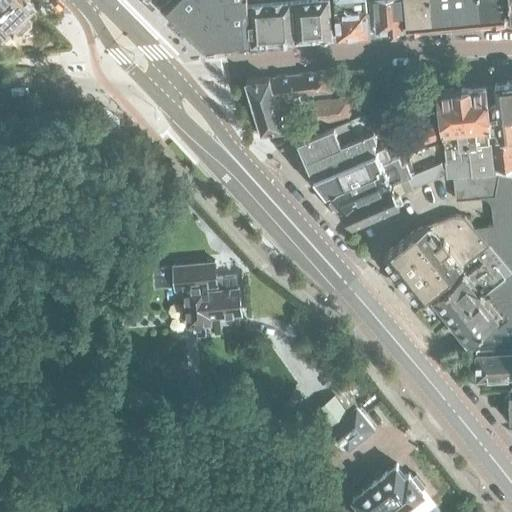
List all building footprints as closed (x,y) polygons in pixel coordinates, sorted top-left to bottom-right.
[(0,0),(0,29),(3,32),(8,26),(9,27),(10,26),(15,31),(22,31),(30,23),(30,17),(25,12),(26,9),(33,2),(31,0),(0,0)] [(162,0),(161,2),(205,45),(243,42),(247,41),(251,41),(247,0),(162,0)] [(247,0),(251,41),(252,41),(287,38),(284,0),(247,0)] [(284,0),(287,38),(334,34),(330,0),(284,0)] [(335,0),(338,33),(369,31),(366,0),(335,0)] [(366,0),(369,31),(376,30),(384,29),(385,29),(385,30),(389,33),(398,33),(403,28),(402,26),(400,0),(366,0)] [(429,0),(400,0),(402,26),(407,25),(407,27),(432,25),(429,0)] [(429,0),(432,25),(440,24),(440,29),(481,25),(478,0),(429,0)] [(478,0),(481,25),(506,23),(505,18),(503,0),(478,0)] [(247,79),(262,128),(284,125),(279,109),(294,107),(293,103),(300,100),(297,92),(331,88),(329,69),(315,71),(292,73),(247,79)] [(486,85),(490,130),(487,131),(490,177),(511,180),(511,81),(495,83),(495,84),(486,85)] [(486,84),(460,86),(468,179),(490,177),(487,131),(490,130),(486,85),(486,83),(486,84)] [(439,89),(438,89),(445,145),(446,159),(444,160),(446,173),(446,172),(447,176),(454,176),(454,180),(458,180),(468,179),(460,86),(439,89)] [(318,118),(293,126),(298,140),(299,139),(323,131),(368,116),(366,111),(352,117),(350,95),(312,100),(318,118)] [(323,131),(299,139),(307,156),(361,137),(375,132),(368,116),(323,131)] [(107,137),(106,117),(88,118),(89,142),(103,142),(103,137),(107,137)] [(407,149),(438,138),(433,124),(402,136),(407,149)] [(361,137),(307,156),(314,174),(367,155),(386,148),(385,144),(377,148),(374,139),(377,138),(375,132),(361,137)] [(116,135),(117,140),(117,143),(125,142),(124,134),(116,135)] [(367,155),(314,174),(326,190),(381,170),(380,167),(400,160),(398,155),(391,158),(386,148),(367,155)] [(381,170),(326,190),(327,190),(339,205),(393,186),(392,183),(408,176),(412,175),(411,174),(410,171),(407,162),(402,164),(400,160),(380,167),(381,170)] [(412,175),(408,176),(410,180),(413,187),(446,173),(444,160),(440,161),(411,174),(412,175)] [(458,180),(454,180),(456,199),(481,196),(485,197),(487,198),(488,199),(490,201),(491,203),(492,205),(494,222),(493,223),(492,224),(476,226),(488,245),(511,271),(511,272),(511,180),(490,177),(468,179),(458,180)] [(393,186),(339,205),(354,222),(400,202),(393,186)] [(422,224),(384,253),(395,266),(405,279),(412,289),(420,298),(429,291),(488,245),(476,226),(465,214),(453,213),(443,217),(422,224)] [(488,245),(429,291),(451,319),(511,271),(488,245)] [(173,264),(153,265),(154,286),(169,285),(169,287),(175,286),(175,288),(184,288),(187,323),(212,321),(211,314),(241,312),(239,284),(237,284),(237,274),(213,276),(212,259),(173,262),(173,264)] [(511,272),(511,271),(451,319),(457,327),(468,341),(469,340),(473,344),(511,342),(511,272)] [(511,346),(504,347),(503,346),(477,347),(477,353),(477,378),(511,376),(511,346)] [(345,386),(337,393),(350,409),(358,403),(345,386)] [(316,435),(330,425),(340,417),(348,411),(335,394),(304,418),(316,435)] [(357,405),(331,427),(348,448),(375,427),(357,405)] [(355,494),(352,496),(364,511),(396,511),(405,506),(422,492),(424,491),(421,487),(425,484),(415,472),(412,475),(409,471),(406,473),(404,472),(405,472),(403,470),(400,466),(399,464),(398,464),(397,462),(394,463),(392,465),(387,469),(383,472),(382,473),(376,478),(376,477),(375,478),(371,481),(369,483),(364,487),(362,488),(354,494),(355,494)]
